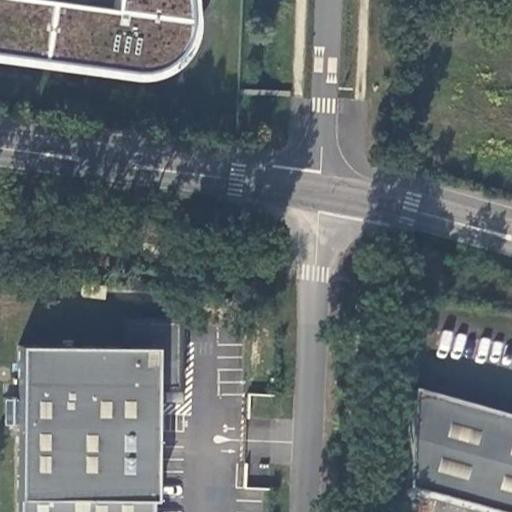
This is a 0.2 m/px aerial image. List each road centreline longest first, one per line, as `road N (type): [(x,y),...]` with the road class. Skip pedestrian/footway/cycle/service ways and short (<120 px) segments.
road 1 (tertiary): [(327,192),(0,146)]
road 2 (residential): [(327,192),(312,511)]
road 3 (residential): [(329,0),(320,172),(327,192)]
road 4 (tertiary): [(511,238),(327,192)]
